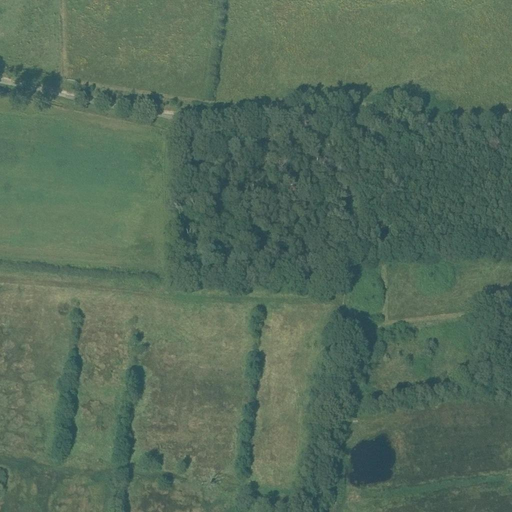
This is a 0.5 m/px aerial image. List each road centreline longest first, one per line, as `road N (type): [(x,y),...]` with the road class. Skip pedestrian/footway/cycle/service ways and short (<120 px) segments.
road 1 (unclassified): [(511,121),(228,118),(0,79)]
road 2 (track): [(345,120),(351,205),(337,399)]
